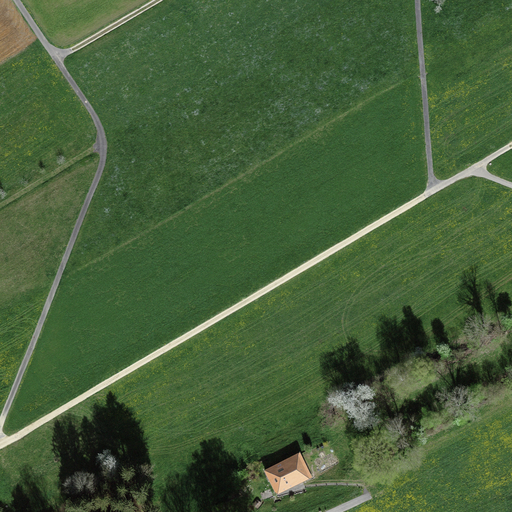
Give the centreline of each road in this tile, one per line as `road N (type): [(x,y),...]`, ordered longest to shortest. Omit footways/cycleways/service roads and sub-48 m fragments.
road 1 (track): [(431,190),(0,445)]
road 2 (track): [(511,185),(471,169),(431,190),(417,0)]
road 3 (track): [(0,207),(102,143)]
